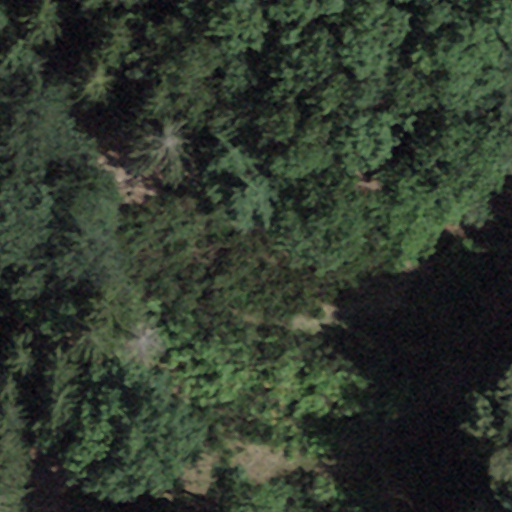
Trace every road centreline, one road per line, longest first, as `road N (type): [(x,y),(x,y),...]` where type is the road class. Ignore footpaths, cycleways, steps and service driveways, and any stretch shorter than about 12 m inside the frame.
road 1 (track): [(30,511),(27,487),(44,463),(183,480),(300,468),(388,440),(423,410),(511,287)]
road 2 (track): [(0,290),(37,335),(99,378),(300,468)]
